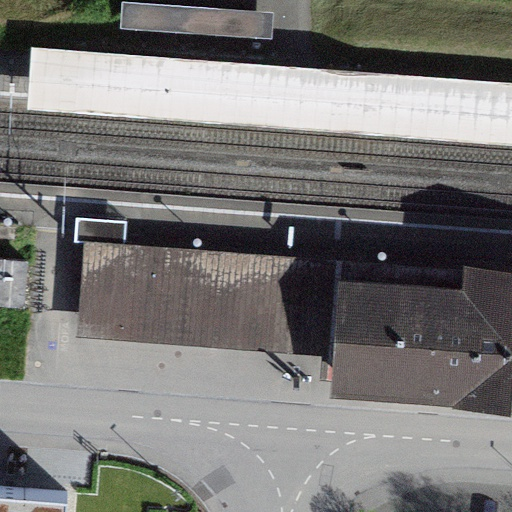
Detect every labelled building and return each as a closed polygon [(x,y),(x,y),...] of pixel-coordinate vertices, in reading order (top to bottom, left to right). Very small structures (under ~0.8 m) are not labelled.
[(275,7),(179,0),(121,0),(120,23),(273,35),(275,7)] [(511,74),(32,37),(27,99),(511,136),(511,74)] [(77,330),(333,350),(339,262),(343,263),(343,253),(126,236),(127,215),(76,211),(74,237),(84,237),(77,330)] [(0,300),(25,302),(28,255),(0,252),(0,300)] [(330,381),(511,394),(511,275),(343,263),(339,262),(333,350),(330,381)] [(0,486),(0,511),(71,511),(73,493),(0,486)]
